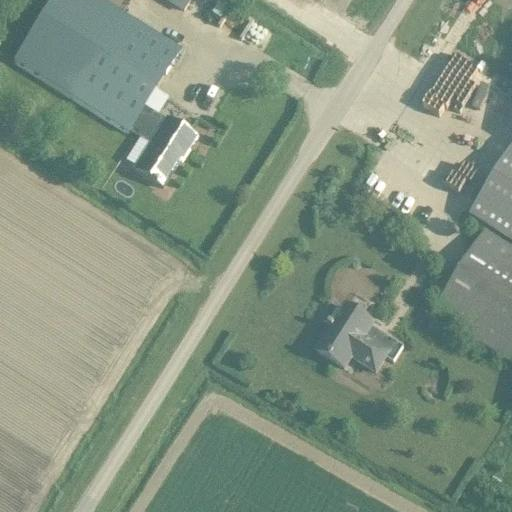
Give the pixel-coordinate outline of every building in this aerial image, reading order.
[(178,51),(96,0),(52,0),(13,63),(126,134),(128,131),(142,109),(178,51)] [(158,0),(181,14),(189,0),(158,0)] [(430,79),(421,93),(443,107),(452,93),(430,79)] [(142,109),(128,131),(149,145),(133,171),(152,183),(151,184),(154,186),(155,184),(162,189),(183,154),(185,156),(195,140),(164,121),(163,122),(142,109)] [(511,149),(469,219),(486,229),(511,245),(511,149)] [(511,245),(486,229),(432,315),(511,365),(511,245)] [(363,240),(335,284),(356,298),(384,253),(363,240)] [(411,271),(392,258),(378,278),(397,291),(411,271)] [(304,346),(324,358),(332,345),(345,353),(344,356),(363,368),(373,351),(381,356),(390,342),(358,321),(359,319),(332,302),(330,304),(325,301),(314,318),(319,321),(304,346)]
